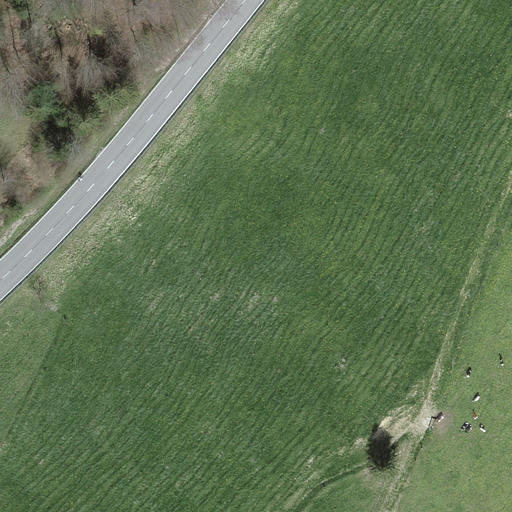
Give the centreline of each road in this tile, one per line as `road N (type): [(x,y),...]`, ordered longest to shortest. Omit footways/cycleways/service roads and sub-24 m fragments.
road 1 (tertiary): [(244,0),(113,160),(0,279)]
road 2 (track): [(386,511),(511,203)]
